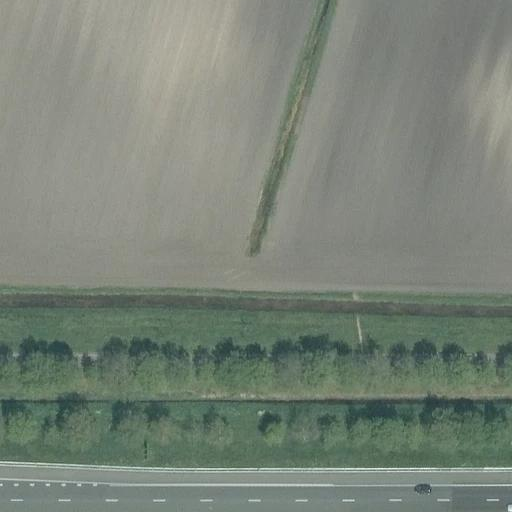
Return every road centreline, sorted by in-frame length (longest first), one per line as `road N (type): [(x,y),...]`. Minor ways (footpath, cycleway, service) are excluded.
road 1 (motorway): [(511,494),(0,499)]
road 2 (unclassified): [(0,357),(511,362)]
